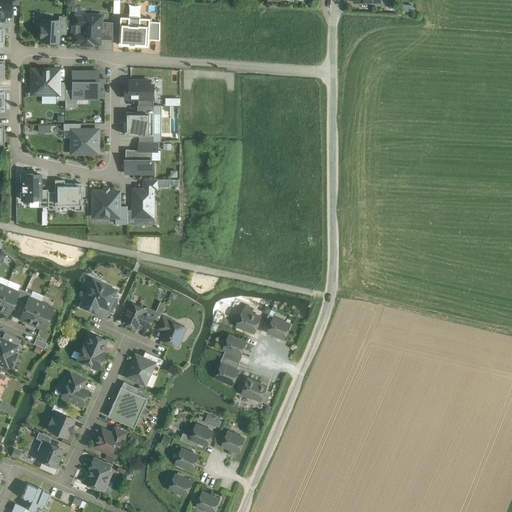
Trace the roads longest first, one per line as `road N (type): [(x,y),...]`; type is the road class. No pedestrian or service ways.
road 1 (residential): [(241,511),(334,292),(336,73)]
road 2 (residential): [(112,59),(28,53),(15,63),(22,150),(99,172),(113,155)]
road 3 (residential): [(336,73),(112,59)]
road 4 (residential): [(129,335),(60,485)]
